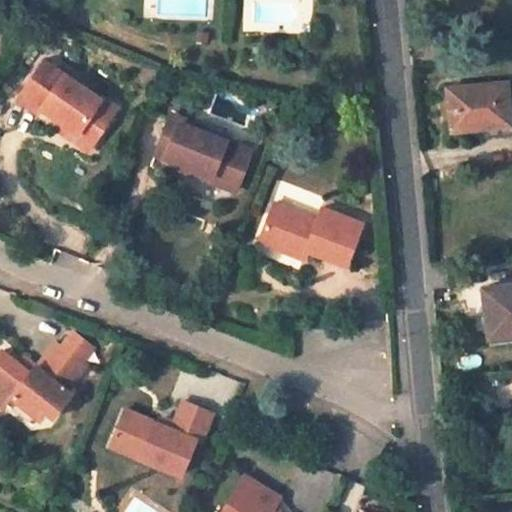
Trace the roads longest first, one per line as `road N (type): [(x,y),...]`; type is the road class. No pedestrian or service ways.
road 1 (residential): [(0,255),(392,418),(422,420)]
road 2 (residential): [(422,420),(382,0)]
